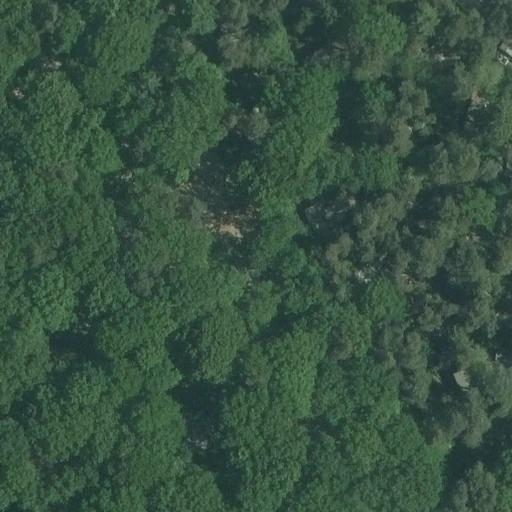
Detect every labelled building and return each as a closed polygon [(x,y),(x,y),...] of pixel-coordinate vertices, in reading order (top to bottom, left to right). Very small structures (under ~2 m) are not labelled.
[(142,81),(170,51),(146,28),(137,37),(143,42),(123,62),(142,81)] [(43,87),(69,60),(46,38),(35,48),(40,51),(24,68),(43,87)] [(304,145),(305,161),(346,157),(344,141),(304,145)] [(362,166),(361,155),(349,156),(350,167),(362,166)] [(107,207),(131,181),(113,163),(87,190),(107,207)] [(77,353),(93,320),(70,307),(53,340),(77,353)] [(164,372),(188,345),(169,327),(144,354),(164,372)] [(214,438),(203,416),(199,407),(172,421),(176,430),(186,448),(186,447),(190,456),(210,446),(208,441),(214,438)] [(307,407),(280,422),(290,439),(291,439),(293,442),(319,428),(307,407)] [(502,488),(511,475),(511,445),(504,439),(479,471),(502,488)] [(88,479),(113,477),(126,476),(124,459),(72,464),(74,481),(88,479)]
